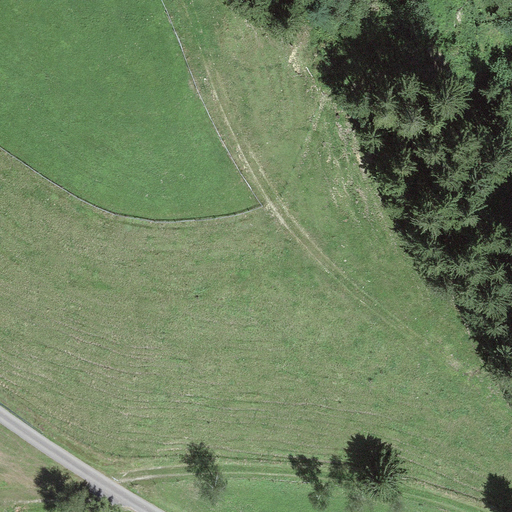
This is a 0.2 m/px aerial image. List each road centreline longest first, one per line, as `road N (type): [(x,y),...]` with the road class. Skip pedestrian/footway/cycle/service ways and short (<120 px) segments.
road 1 (track): [(184,0),(246,155),(293,231),(362,300),(511,415)]
road 2 (track): [(472,511),(321,474),(211,469),(104,482)]
road 3 (track): [(0,416),(153,511)]
